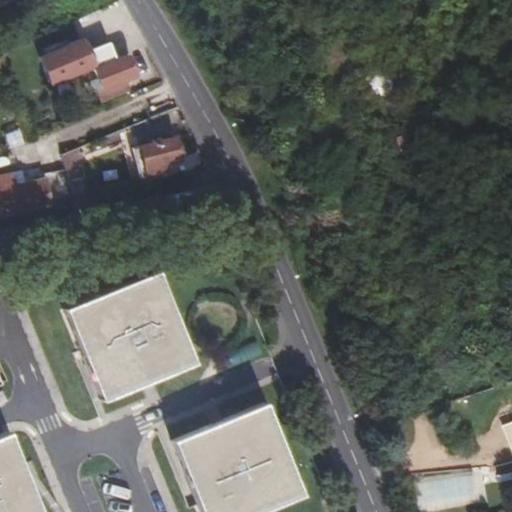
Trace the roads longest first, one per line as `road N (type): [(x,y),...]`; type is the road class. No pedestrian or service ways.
road 1 (residential): [(371,511),(239,180)]
road 2 (residential): [(239,180),(0,235)]
road 3 (residential): [(239,180),(127,0)]
